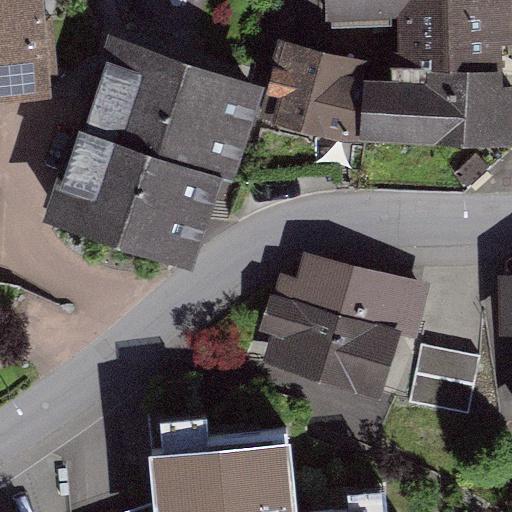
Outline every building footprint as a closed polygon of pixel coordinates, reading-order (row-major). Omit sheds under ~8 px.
[(0,0),(0,82),(44,82),(43,0),(0,0)] [(501,0),(408,0),(408,6),(409,60),(502,62),(501,0)] [(290,40),(274,116),(332,130),(364,130),(369,78),(356,77),(359,59),(290,40)] [(254,86),(122,41),(95,121),(218,163),(227,166),(254,86)] [(500,136),(502,62),(409,60),(396,60),(396,79),(369,78),(364,130),(500,136)] [(95,121),(88,118),(58,205),(188,249),(218,163),(95,121)] [(420,284),(309,254),(302,281),(281,276),(275,298),(390,329),(407,334),(420,284)] [(390,329),(275,298),(262,346),(298,355),(294,369),(373,390),(390,329)] [(468,421),(482,371),(430,356),(415,405),(468,421)] [(291,421),(151,431),(156,511),(393,511),(391,487),(296,494),(291,421)]
